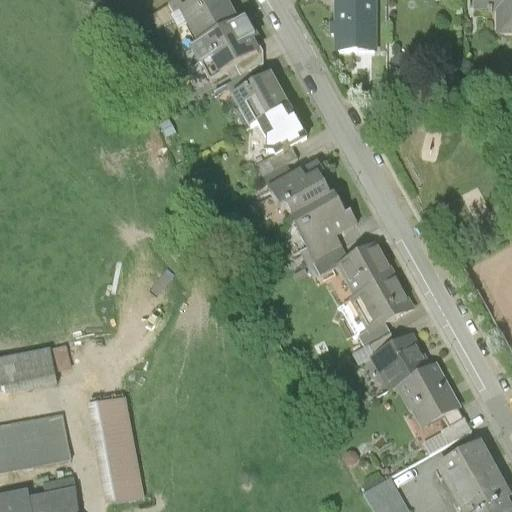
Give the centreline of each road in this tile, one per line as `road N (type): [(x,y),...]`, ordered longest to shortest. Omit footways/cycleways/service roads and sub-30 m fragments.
road 1 (residential): [(269,0),(511,435)]
road 2 (track): [(0,416),(71,403),(94,511)]
